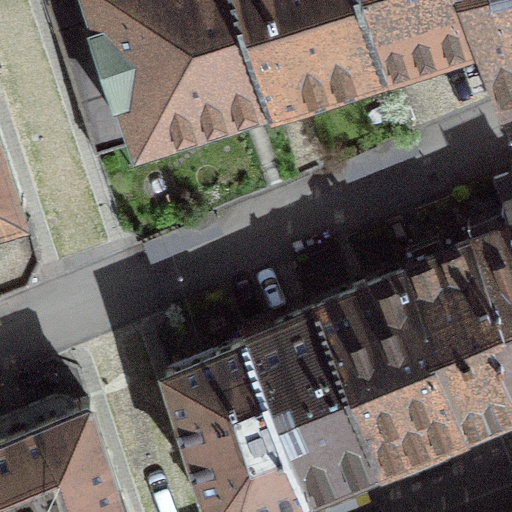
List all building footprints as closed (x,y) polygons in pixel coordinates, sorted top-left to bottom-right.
[(45,0),(95,149),(271,93),(241,0),(45,0)] [(241,0),(271,93),(386,56),(367,0),(241,0)] [(367,0),(386,56),(474,27),(479,25),(470,0),(367,0)] [(474,27),(497,94),(511,88),(511,0),(470,0),(479,25),(474,27)] [(18,205),(26,202),(24,193),(23,193),(0,125),(0,209),(17,204),(18,205)] [(511,219),(511,169),(495,177),(507,209),(511,220),(511,219)] [(474,236),(503,320),(488,325),(511,386),(511,219),(511,220),(507,209),(494,214),(499,225),(474,236)] [(209,210),(143,239),(153,261),(219,233),(209,210)] [(408,265),(464,417),(511,397),(511,386),(488,325),(503,320),(474,236),(407,263),(408,265)] [(320,301),(379,451),(464,417),(408,265),(320,301)] [(246,331),(307,481),(379,451),(320,301),(246,331)] [(167,362),(213,501),(233,510),(307,481),(246,331),(167,362)] [(0,429),(0,503),(3,511),(128,511),(124,497),(124,496),(123,490),(121,490),(110,454),(108,447),(107,447),(92,402),(93,402),(89,392),(72,399),(72,400),(51,409),(47,397),(10,412),(15,424),(0,429)]
